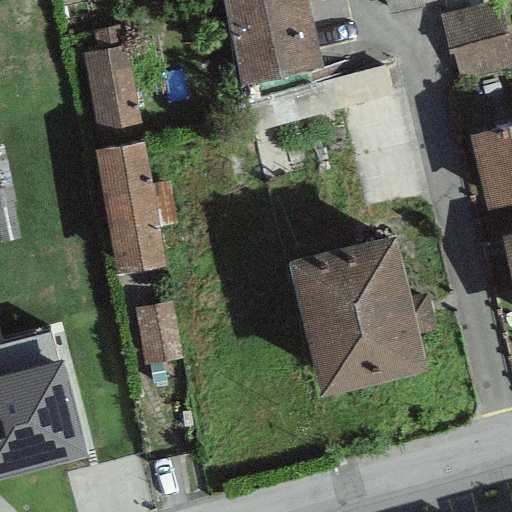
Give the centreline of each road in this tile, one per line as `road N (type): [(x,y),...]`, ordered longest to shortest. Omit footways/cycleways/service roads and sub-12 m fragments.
road 1 (unknown): [(403,39),(505,455)]
road 2 (residential): [(298,511),(511,453)]
